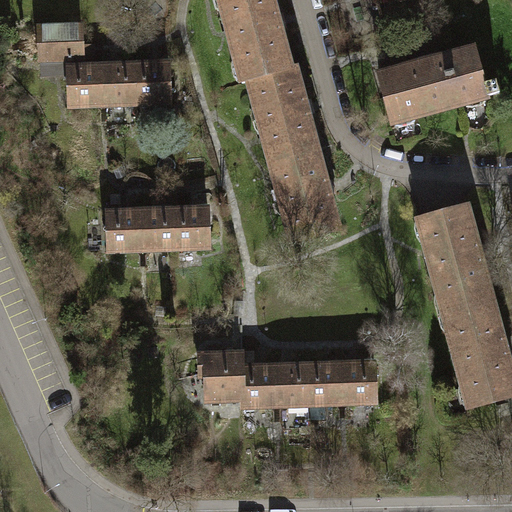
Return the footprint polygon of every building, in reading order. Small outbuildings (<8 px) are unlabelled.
[(248,82),(290,69),(271,0),(220,0),(243,84),(248,82)] [(83,47),(82,26),(39,28),(40,61),(83,59),(83,47)] [(40,61),(41,77),(68,77),(68,68),(94,67),(93,46),(83,47),(83,59),(40,61)] [(474,49),(379,75),(393,123),(500,94),(497,81),(484,85),(474,49)] [(170,65),(136,66),(137,105),(171,103),(170,65)] [(136,66),(102,67),(103,106),(137,105),(136,66)] [(69,107),(103,106),(102,67),(94,67),(68,68),(68,77),(69,107)] [(270,162),(317,149),(295,67),(290,69),(248,82),(270,162)] [(317,149),(270,162),(291,242),(338,230),(317,149)] [(444,313),(492,300),(467,207),(419,220),(444,313)] [(208,209),(174,210),(176,249),(209,247),(208,209)] [(143,250),(176,249),(174,210),(141,212),(143,250)] [(109,251),(143,250),(141,212),(107,213),(109,251)] [(511,373),(492,300),(444,313),(469,408),(511,396),(511,373)] [(206,401),(242,399),(243,368),(243,354),(199,356),(200,376),(206,376),(206,401)] [(375,364),(342,365),(343,403),(376,402),(375,364)] [(310,405),(343,403),(342,365),(309,366),(310,405)] [(309,366),(276,367),(276,406),(310,405),(309,366)] [(243,407),(276,406),(276,367),(243,368),(242,399),(243,407)]
